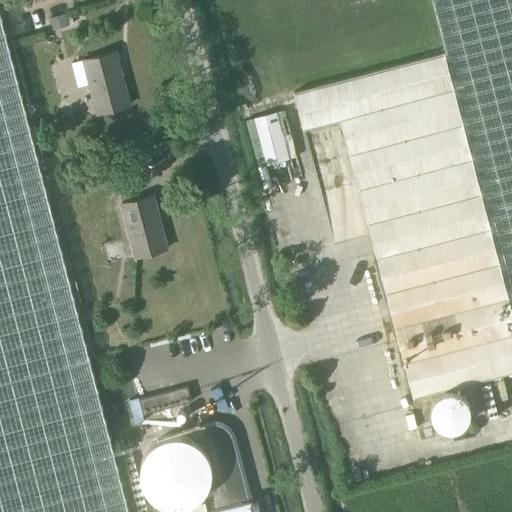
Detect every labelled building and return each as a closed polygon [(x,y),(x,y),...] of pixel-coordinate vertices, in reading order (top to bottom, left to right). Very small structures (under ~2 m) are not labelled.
[(511,0),(430,0),(444,52),(511,313),(511,0)] [(65,13),(46,18),(49,27),(68,22),(65,13)] [(0,511),(251,511),(249,501),(241,503),(206,511),(204,500),(158,511),(127,511),(73,300),(49,205),(35,151),(0,17),(0,511)] [(97,113),(128,105),(114,52),(83,60),(97,113)] [(412,397),(511,370),(511,313),(444,52),(293,92),(302,128),(339,119),(412,397)] [(288,158),(276,112),(252,118),(265,165),(288,158)] [(135,257),(166,249),(152,195),(121,203),(135,257)] [(500,413),(491,379),(476,383),(485,417),(500,413)] [(142,414),(191,401),(187,385),(138,398),(142,414)] [(248,498),(234,445),(235,443),(235,441),(234,438),(234,437),(233,435),(233,433),(232,431),(231,430),(229,428),(228,427),(225,424),(221,423),(220,422),(217,422),(216,422),(214,422),(212,422),(210,422),(207,423),(204,424),(201,426),(200,427),(198,429),(197,431),(196,433),(195,435),(194,437),(193,437),(193,438),(206,441),(217,484),(206,492),(210,510),(251,499),(251,498),(248,498)] [(207,454),(203,448),(197,442),(193,439),(186,436),(179,435),(170,435),(164,436),(158,439),(153,442),(146,449),(144,453),(141,459),(139,467),(139,473),(141,481),(143,487),(146,491),(150,496),(155,500),(162,504),(169,506),(181,506),(189,503),(196,499),(202,494),(206,488),(209,483),(210,475),(211,469),(209,460),(207,454)]
